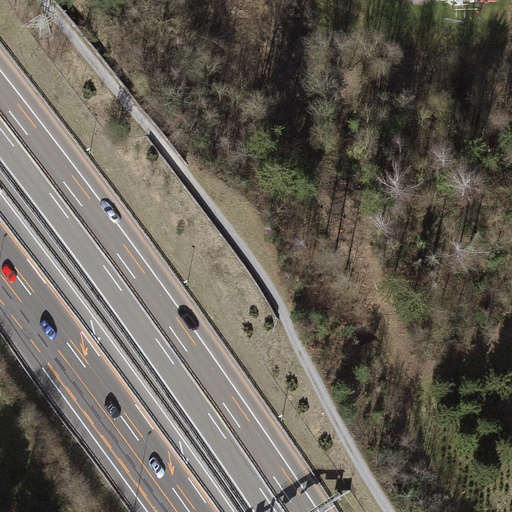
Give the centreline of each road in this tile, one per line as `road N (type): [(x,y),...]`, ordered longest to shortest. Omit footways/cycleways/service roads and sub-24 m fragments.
road 1 (track): [(388,511),(268,286),(42,0)]
road 2 (motorway): [(287,511),(0,112)]
road 3 (motorway): [(0,239),(155,446)]
